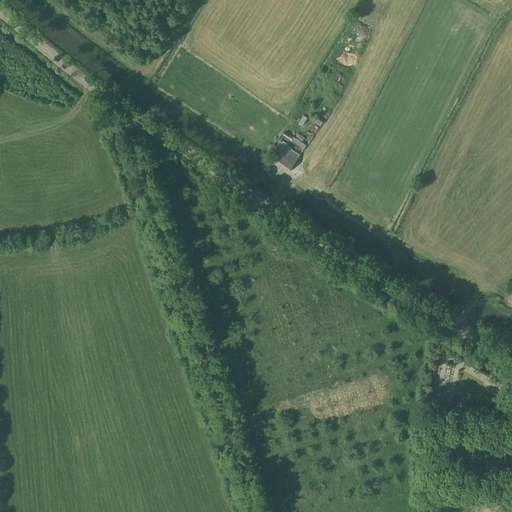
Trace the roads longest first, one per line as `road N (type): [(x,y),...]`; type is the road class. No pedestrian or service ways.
road 1 (unclassified): [(511,360),(139,121),(0,11)]
road 2 (track): [(118,106),(260,511)]
